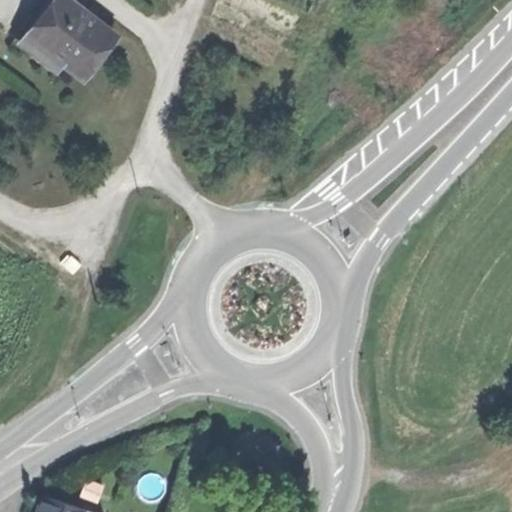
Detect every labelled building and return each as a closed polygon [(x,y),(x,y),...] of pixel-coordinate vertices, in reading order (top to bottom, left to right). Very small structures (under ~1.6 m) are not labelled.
[(58,61),(74,73),(89,54),(103,36),(80,18),(69,10),(55,0),(50,0),(35,20),(30,26),(46,39),(40,47),(58,61)] [(288,0),(309,9),(312,0),(288,0)] [(75,2),(69,10),(80,18),(85,10),(75,2)] [(48,74),(58,61),(40,47),(24,35),(30,26),(35,20),(28,14),(7,42),(48,74)] [(24,35),(40,47),(46,39),(30,26),(24,35)] [(71,511),(73,507),(36,494),(29,511),(71,511)]
